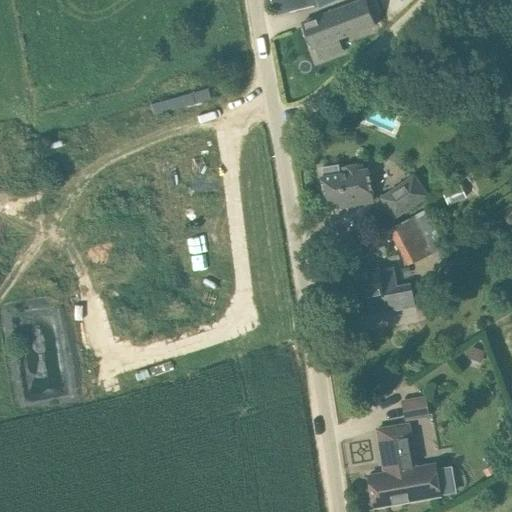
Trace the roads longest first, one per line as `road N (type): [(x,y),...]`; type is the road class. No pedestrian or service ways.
road 1 (unclassified): [(337,511),(279,145)]
road 2 (residential): [(279,145),(426,0)]
road 3 (unclassified): [(279,145),(254,0)]
